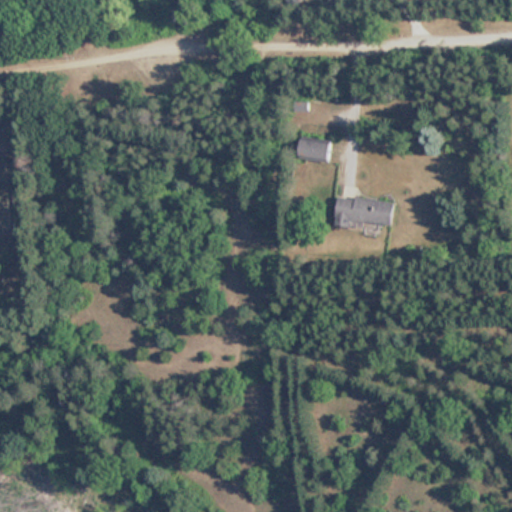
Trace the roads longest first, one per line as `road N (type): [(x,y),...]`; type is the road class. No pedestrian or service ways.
road 1 (residential): [(0,75),(511,33)]
road 2 (track): [(0,329),(61,273),(77,67)]
